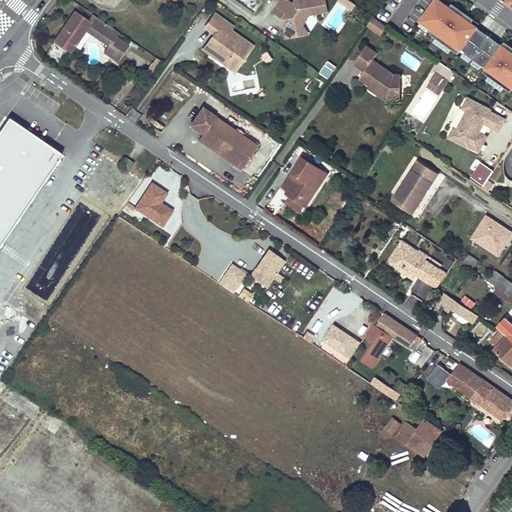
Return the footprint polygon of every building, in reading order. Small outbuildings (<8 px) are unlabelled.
[(288,0),(280,0),(277,5),(287,12),(283,19),(286,21),(287,24),(283,24),(286,37),(296,36),(294,28),(301,27),(302,25),(307,18),(306,15),(326,11),(324,0),(294,0),(293,3),(288,0)] [(338,0),(338,2),(353,9),(356,2),(352,0),(338,0)] [(438,0),(434,0),(419,21),(432,30),(430,34),(457,54),(460,50),(485,68),(482,72),(510,92),(511,89),(511,47),(504,42),(501,46),(476,27),(474,29),(461,20),(465,14),(451,4),(449,7),(438,0)] [(283,19),(287,12),(277,5),(273,11),(283,19)] [(89,22),(74,12),(54,41),(70,51),(74,46),(79,49),(90,33),(109,45),(114,49),(110,56),(117,61),(126,47),(113,39),(118,32),(94,16),(89,22)] [(233,27),(214,14),(205,27),(217,36),(215,39),(214,38),(211,39),(207,45),(216,52),(213,56),(235,72),(253,46),(231,30),(233,27)] [(465,14),(461,20),(474,29),(476,27),(479,23),(465,14)] [(379,35),(386,25),(373,16),(366,25),(379,35)] [(296,36),(308,33),(302,25),(301,27),(294,28),(296,36)] [(114,49),(109,45),(104,52),(110,56),(114,49)] [(216,52),(207,45),(204,49),(213,56),(216,52)] [(365,46),(352,63),(363,70),(358,77),(368,85),(378,92),(381,89),(385,92),(384,96),(394,97),(395,75),(392,74),(371,60),(376,53),(365,46)] [(440,74),(435,71),(430,80),(435,83),(440,74)] [(449,80),(440,74),(435,83),(443,88),(449,80)] [(399,75),(395,75),(394,97),(384,96),(385,92),(381,89),(378,92),(368,85),(366,87),(383,99),(398,99),(399,75)] [(499,131),(505,120),(490,112),(491,110),(468,98),(463,109),(468,111),(458,130),(454,128),(450,138),(471,149),(472,147),(479,151),(485,141),(477,137),(479,132),(484,123),(499,131)] [(197,139),(240,169),(256,145),(202,108),(192,122),(204,130),(201,134),(197,139)] [(8,118),(0,130),(0,137),(48,172),(60,154),(8,118)] [(204,130),(192,122),(189,126),(201,134),(204,130)] [(477,137),(485,141),(487,136),(479,132),(477,137)] [(0,137),(0,242),(48,172),(0,137)] [(294,179),(289,175),(281,187),(287,191),(286,193),(290,195),(305,206),(326,174),(301,157),(291,172),(296,176),(294,179)] [(134,163),(125,158),(120,166),(128,172),(134,163)] [(437,174),(417,161),(391,201),(411,214),(417,205),(415,204),(417,201),(419,202),(437,174)] [(472,178),(484,186),(488,180),(494,171),(482,163),(472,178)] [(484,186),(483,187),(489,191),(494,184),(488,180),(484,186)] [(152,182),(135,207),(162,224),(171,210),(159,202),(166,192),(152,182)] [(128,196),(121,191),(118,196),(125,201),(128,196)] [(305,206),(290,195),(286,202),(301,212),(305,206)] [(128,202),(123,209),(129,213),(134,206),(128,202)] [(469,238),(498,257),(511,235),(511,229),(485,213),(469,238)] [(395,259),(407,243),(402,239),(387,259),(407,273),(409,269),(395,259)] [(430,280),(439,268),(425,258),(427,255),(417,248),(416,250),(407,243),(395,259),(409,269),(407,273),(412,277),(416,273),(417,270),(430,280)] [(66,268),(54,260),(60,252),(51,246),(25,288),(46,300),(66,268)] [(267,249),(254,268),(277,284),(282,277),(275,273),(284,261),(267,249)] [(475,261),(462,251),(456,259),(470,269),(475,261)] [(231,265),(228,270),(243,280),(246,275),(231,265)] [(445,273),(439,268),(430,280),(417,270),(416,273),(435,287),(445,273)] [(228,270),(218,284),(233,294),(243,280),(228,270)] [(417,277),(410,291),(423,297),(430,284),(417,277)] [(511,282),(504,278),(497,287),(508,295),(511,297),(511,282)] [(248,301),(252,293),(242,287),(238,296),(248,301)] [(268,300),(279,308),(288,295),(278,287),(268,300)] [(508,295),(497,287),(495,292),(504,299),(508,295)] [(478,316),(444,293),(438,303),(450,311),(453,308),(473,323),(478,316)] [(417,336),(384,313),(376,325),(392,336),(409,348),(417,336)] [(511,323),(505,317),(497,327),(506,336),(511,340),(511,323)] [(371,367),(392,336),(376,325),(373,323),(364,336),(373,342),(361,360),(371,367)] [(322,340),(329,345),(340,329),(333,325),(322,340)] [(349,358),(359,342),(340,329),(329,345),(349,358)] [(306,332),(302,338),(309,343),(313,336),(306,332)] [(511,340),(506,336),(494,349),(511,365),(511,340)] [(426,378),(439,388),(451,373),(438,363),(426,378)] [(481,380),(458,364),(445,381),(470,398),(481,388),(480,387),(482,385),(479,383),(481,380)] [(391,371),(386,380),(393,384),(398,374),(391,371)] [(511,407),(511,401),(481,380),(479,383),(482,385),(480,387),(481,388),(470,398),(503,420),(511,407)] [(399,423),(392,418),(385,427),(392,432),(399,423)] [(425,456),(441,432),(420,418),(419,421),(421,422),(416,429),(406,423),(396,437),(425,456)]
